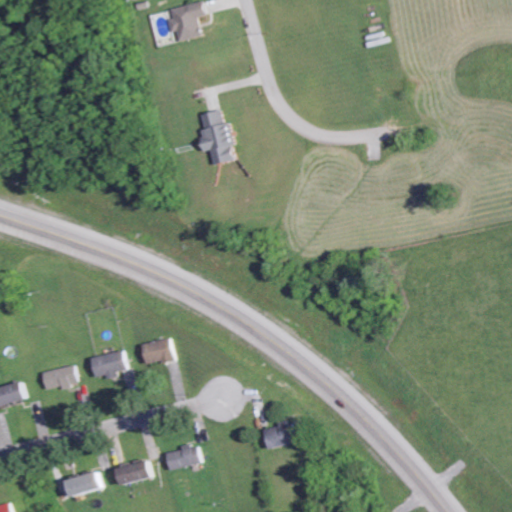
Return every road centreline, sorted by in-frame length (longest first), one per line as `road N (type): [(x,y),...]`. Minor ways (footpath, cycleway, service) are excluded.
road 1 (secondary): [(446,511),(367,421),(257,330),(175,282),(0,215)]
road 2 (residential): [(0,459),(220,398)]
road 3 (residential): [(245,0),(270,79),(293,115),(329,135),(383,133)]
